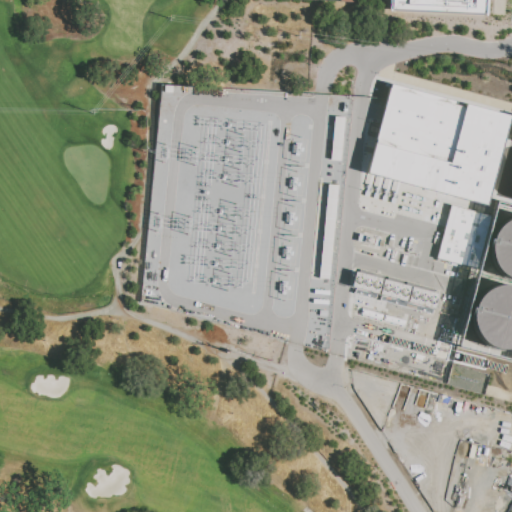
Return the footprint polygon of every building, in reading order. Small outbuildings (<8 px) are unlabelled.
[(388,0),(388,13),(484,17),(484,0),(388,0)] [(485,204),(367,173),(387,98),(391,85),(509,117),(485,204)] [(449,204),(435,257),(475,268),(489,215),(449,204)] [(511,278),(500,272),(492,264),(489,255),(488,244),(490,235),(497,226),(505,219),(511,216),(511,278)] [(433,308),(437,293),(354,273),(350,288),(433,308)] [(494,348),(483,342),(475,333),(472,325),(471,314),(473,305),(479,295),(488,288),(499,285),(508,285),(511,286),(511,347),(506,349),(494,348)] [(437,305),(458,309),(461,293),(440,289),(437,305)] [(450,363),(445,381),(484,392),(486,384),(489,374),(450,363)]
